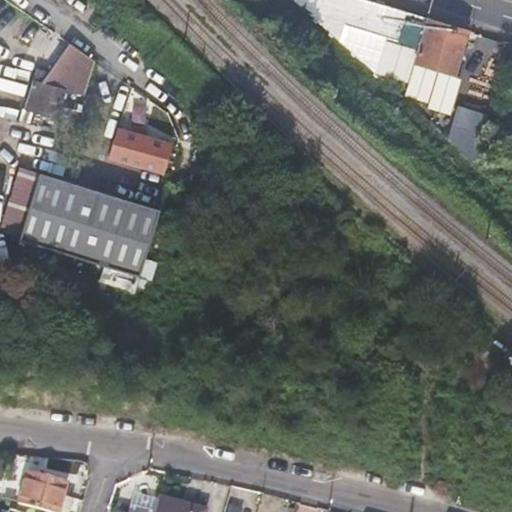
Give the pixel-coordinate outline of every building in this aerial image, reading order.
[(371,0),(294,0),(314,17),(315,12),(402,37),(407,24),(426,30),(416,62),(455,74),(469,29),(371,0)] [(86,92),(92,58),(70,44),(62,72),(86,92)] [(486,94),(493,71),(476,66),(469,90),(486,94)] [(36,83),(28,110),(57,119),(65,93),(36,83)] [(140,122),(142,101),(122,99),(119,120),(140,122)] [(460,103),(441,139),(469,155),(489,119),(460,103)] [(120,132),(116,151),(164,163),(168,144),(120,132)] [(29,245),(101,264),(108,236),(78,227),(86,198),(42,186),(34,214),(37,216),(29,245)] [(25,260),(65,271),(67,266),(98,274),(101,264),(29,245),(25,260)] [(63,279),(65,271),(25,260),(20,277),(63,279)] [(23,472),(15,503),(51,511),(54,511),(62,482),(23,472)] [(158,496),(153,511),(202,511),(203,509),(158,496)]
